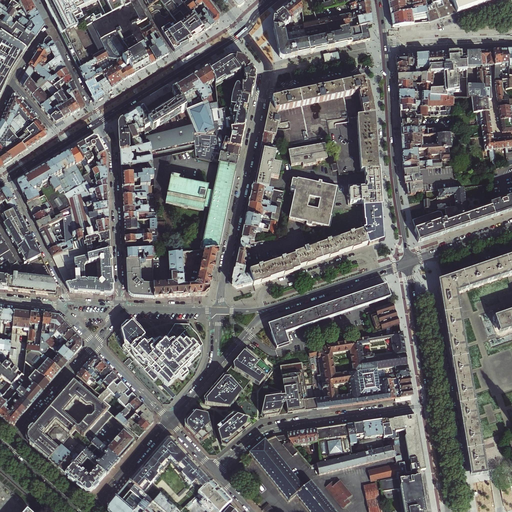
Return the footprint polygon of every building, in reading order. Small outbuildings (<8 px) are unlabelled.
[(0,0),(0,2),(23,19),(36,10),(35,8),(32,2),(30,0),(27,0),(20,4),(24,11),(22,11),(21,9),(16,12),(13,7),(17,5),(21,1),(20,0),(0,0)] [(20,4),(27,0),(20,0),(21,1),(17,5),(13,7),(16,12),(21,9),(22,11),(24,11),(20,4)] [(42,0),(45,4),(49,13),(52,19),(59,32),(61,36),(74,29),(84,24),(93,19),(95,24),(122,10),(121,6),(134,0),(42,0)] [(85,24),(100,54),(104,52),(99,42),(115,34),(128,52),(138,46),(144,42),(137,29),(135,26),(147,19),(136,0),(134,0),(121,6),(122,10),(95,24),(93,19),(84,24),(85,24)] [(143,0),(147,7),(160,1),(178,23),(185,32),(192,41),(199,36),(205,32),(190,13),(180,0),(143,0)] [(180,0),(190,13),(195,9),(196,8),(194,6),(187,0),(180,0)] [(221,20),(220,18),(219,16),(212,8),(206,0),(202,0),(194,6),(196,8),(199,7),(201,10),(203,12),(215,26),(219,23),(220,22),(220,21),(221,20)] [(288,8),(283,12),(292,24),(295,27),(303,26),(298,0),(296,2),(288,8)] [(298,0),(303,26),(304,30),(317,28),(316,22),(318,22),(313,10),(309,0),(298,0)] [(309,0),(313,10),(321,8),(322,10),(336,6),(334,0),(335,0),(309,0)] [(431,6),(430,5),(432,5),(430,0),(408,0),(389,5),(390,11),(391,16),(425,8),(426,8),(425,0),(430,0),(431,4),(427,5),(428,7),(431,6)] [(426,8),(425,8),(429,23),(433,22),(444,18),(456,14),(451,0),(445,0),(432,5),(430,5),(431,6),(428,7),(426,8)] [(451,0),(456,14),(458,13),(467,10),(476,7),(494,1),(496,0),(451,0)] [(0,12),(11,21),(12,19),(18,23),(18,22),(19,22),(17,25),(26,32),(28,29),(26,28),(29,23),(23,19),(0,2),(0,12)] [(328,25),(371,16),(370,11),(369,3),(356,6),(355,4),(350,5),(349,2),(336,6),(322,10),(321,8),(313,10),(318,22),(316,22),(317,28),(327,26),(328,25)] [(425,8),(391,16),(392,24),(393,28),(397,27),(413,25),(429,23),(425,8)] [(190,13),(205,32),(208,30),(211,28),(199,14),(195,9),(190,13)] [(29,23),(39,16),(38,14),(36,10),(23,19),(29,23)] [(0,22),(12,30),(16,24),(11,21),(0,12),(0,22)] [(199,14),(211,28),(213,27),(215,26),(203,12),(199,14)] [(274,19),(273,28),(283,29),(283,28),(289,23),(291,25),(292,24),(283,12),(280,15),(274,19)] [(41,31),(44,26),(42,21),(39,16),(29,23),(26,28),(28,29),(26,32),(35,38),(41,31)] [(328,26),(329,34),(348,30),(366,26),(372,24),(372,22),(371,16),(328,25),(327,26),(328,26)] [(0,31),(2,33),(7,37),(12,30),(0,22),(0,31)] [(151,23),(150,24),(151,26),(141,32),(139,28),(137,29),(144,42),(149,39),(162,60),(166,57),(168,57),(168,55),(160,41),(162,40),(151,23)] [(178,23),(162,33),(176,53),(181,50),(179,47),(184,45),(189,43),(192,41),(185,32),(178,23)] [(7,37),(27,50),(31,44),(35,38),(26,32),(17,25),(16,24),(12,30),(7,37)] [(283,29),(273,28),(274,32),(277,45),(280,58),(281,59),(282,59),(283,59),(294,57),(315,52),(334,48),(341,47),(351,44),(348,30),(329,34),(328,26),(327,26),(317,28),(304,30),(303,26),(295,27),(283,29)] [(368,33),(366,26),(348,30),(351,44),(370,40),(368,33)] [(77,68),(79,71),(95,62),(93,57),(89,59),(74,29),(61,36),(65,44),(67,47),(69,51),(72,58),(75,63),(77,68)] [(18,63),(27,50),(7,37),(2,33),(0,35),(0,98),(8,82),(11,75),(12,73),(18,63)] [(128,52),(115,34),(99,42),(104,52),(113,68),(121,83),(124,82),(125,81),(120,74),(124,71),(126,69),(127,68),(123,65),(120,61),(130,55),(128,52)] [(50,39),(47,38),(43,45),(47,48),(52,44),(52,42),(50,39)] [(148,49),(156,63),(160,61),(162,60),(149,39),(144,42),(147,48),(148,47),(147,46),(150,45),(151,47),(148,49)] [(147,59),(151,66),(154,64),(156,63),(148,49),(147,48),(144,42),(138,46),(141,51),(142,50),(142,49),(144,48),(145,49),(146,48),(148,53),(144,55),(147,60),(147,59)] [(50,60),(52,63),(56,61),(50,51),(47,48),(43,45),(42,47),(40,50),(44,53),(48,57),(50,60)] [(129,68),(135,75),(138,73),(148,68),(151,66),(147,59),(147,60),(144,55),(141,51),(138,46),(128,52),(130,55),(120,61),(123,65),(127,68),(128,68),(129,68)] [(56,61),(60,58),(59,56),(57,52),(55,48),(50,51),(56,61)] [(35,58),(29,67),(35,71),(38,67),(42,70),(46,68),(43,65),(43,64),(44,65),(46,64),(46,63),(50,60),(48,57),(44,53),(40,50),(35,58)] [(492,66),(494,66),(492,51),(491,51),(485,52),(479,52),(481,66),(490,66),(492,66)] [(496,51),(492,51),(494,66),(494,67),(494,83),(501,83),(501,82),(501,65),(499,51),(496,51)] [(505,51),(499,51),(501,65),(501,82),(509,82),(509,81),(508,77),(508,65),(507,51),(505,51)] [(118,86),(121,83),(113,68),(104,52),(100,54),(93,57),(95,62),(102,75),(103,75),(112,90),(118,86)] [(458,71),(467,71),(467,68),(466,52),(457,53),(451,53),(446,53),(438,54),(431,54),(428,55),(428,70),(429,70),(427,76),(426,76),(425,85),(430,85),(430,94),(430,97),(444,98),(447,98),(447,93),(459,92),(458,71)] [(477,68),(481,68),(481,66),(479,52),(476,52),(469,52),(466,52),(467,68),(469,68),(477,68)] [(235,63),(236,56),(232,55),(229,55),(220,60),(209,68),(214,79),(215,89),(216,104),(217,111),(223,110),(226,130),(231,129),(244,127),(247,115),(251,98),(242,96),(242,89),(240,89),(240,87),(239,87),(239,86),(238,87),(238,88),(237,92),(236,95),(235,100),(235,102),(235,105),(236,116),(236,117),(236,118),(237,119),(238,119),(239,119),(239,122),(228,124),(225,107),(226,107),(222,82),(227,82),(230,81),(232,81),(233,81),(234,80),(235,80),(237,79),(238,79),(241,77),(240,70),(235,63)] [(415,76),(426,76),(427,76),(429,70),(428,70),(428,55),(425,55),(419,55),(416,56),(417,67),(415,67),(415,72),(415,76)] [(242,96),(251,98),(255,76),(255,74),(255,73),(244,58),(236,56),(235,63),(240,70),(243,69),(244,71),(244,83),(244,86),(242,85),(242,89),(242,96)] [(396,65),(408,64),(407,56),(398,57),(396,59),(396,63),(396,65)] [(48,76),(63,65),(62,63),(60,58),(56,61),(52,63),(46,68),(42,70),(48,76)] [(84,82),(86,84),(102,75),(95,62),(79,71),(80,73),(81,76),(82,78),(84,82)] [(52,79),(66,70),(65,69),(63,65),(48,76),(51,78),(52,79)] [(490,66),(481,66),(481,68),(482,77),(491,77),(491,73),(490,68),(490,66)] [(24,76),(20,81),(20,84),(24,88),(29,80),(34,72),(35,71),(29,67),(24,76)] [(42,70),(38,67),(35,71),(34,72),(36,74),(31,81),(29,80),(24,88),(27,91),(32,98),(48,83),(51,78),(48,76),(42,70)] [(124,71),(129,79),(133,76),(135,75),(129,68),(128,68),(127,68),(126,69),(124,71)] [(195,76),(192,78),(205,95),(208,103),(210,111),(211,111),(216,136),(218,136),(222,136),(227,135),(226,130),(223,110),(217,111),(216,104),(212,104),(209,91),(207,89),(205,89),(205,88),(206,87),(206,86),(209,84),(213,90),(215,89),(214,79),(209,68),(206,69),(198,74),(195,76)] [(53,88),(69,77),(68,74),(66,70),(52,79),(51,78),(48,83),(53,88)] [(120,74),(125,81),(128,79),(129,79),(124,71),(120,74)] [(89,91),(95,102),(107,94),(112,90),(103,75),(102,75),(86,84),(89,91)] [(425,85),(426,76),(415,76),(397,77),(397,79),(398,82),(417,84),(416,80),(417,80),(418,79),(420,79),(421,85),(425,85)] [(64,90),(73,83),(71,80),(69,77),(53,88),(59,94),(64,90)] [(491,77),(482,77),(483,85),(484,89),(491,88),(491,82),(491,77)] [(205,95),(192,78),(190,79),(186,82),(181,85),(176,88),(186,111),(208,103),(205,95)] [(375,115),(374,113),(373,107),(373,106),(372,102),(371,99),(370,92),(367,80),(360,81),(358,82),(358,81),(352,83),(341,86),(327,88),(323,89),(320,90),(316,90),(316,91),(307,93),(300,94),(287,97),(281,98),(279,99),(270,101),(268,114),(266,124),(265,126),(265,129),(264,131),(263,134),(277,137),(279,127),(280,119),(277,118),(278,112),(354,96),(354,93),(359,92),(364,117),(375,115)] [(495,86),(495,89),(502,88),(503,90),(511,89),(511,81),(509,81),(509,82),(501,82),(501,83),(494,83),(495,86)] [(417,84),(398,82),(398,88),(398,94),(430,94),(430,85),(425,85),(421,85),(417,84)] [(37,103),(41,108),(49,102),(57,96),(59,94),(53,88),(48,83),(32,98),(37,103)] [(70,97),(77,92),(75,88),(73,83),(64,90),(70,97)] [(468,85),(467,99),(468,99),(471,99),(486,100),(485,95),(484,93),(484,89),(483,85),(477,85),(468,85)] [(169,92),(166,94),(162,97),(154,102),(147,106),(141,110),(145,135),(147,134),(148,135),(156,130),(156,129),(183,111),(184,112),(186,111),(176,88),(175,88),(172,90),(169,92)] [(511,90),(511,89),(503,90),(502,88),(495,89),(495,92),(496,98),(511,96),(511,95),(511,90)] [(57,96),(70,116),(76,113),(80,111),(70,97),(64,90),(59,94),(57,96)] [(511,90),(511,95),(511,96),(511,104),(498,106),(499,113),(500,121),(511,119),(511,90)] [(84,108),(84,106),(77,92),(70,97),(80,111),(83,109),(84,108)] [(279,127),(277,137),(277,139),(278,147),(306,141),(330,138),(327,122),(357,118),(364,117),(359,92),(354,93),(354,96),(278,112),(277,118),(280,119),(279,127)] [(430,97),(430,94),(398,94),(398,96),(399,100),(399,102),(428,102),(428,97),(430,97)] [(16,95),(13,96),(1,121),(15,137),(23,131),(24,133),(33,125),(32,124),(37,120),(31,113),(21,102),(18,99),(16,95)] [(511,104),(511,96),(511,95),(511,96),(496,98),(497,99),(498,106),(511,104)] [(57,113),(63,121),(68,118),(70,116),(57,96),(49,102),(57,113)] [(453,105),(453,99),(451,98),(447,98),(444,98),(430,97),(428,97),(428,102),(427,108),(419,108),(419,114),(421,114),(421,118),(453,116),(453,114),(453,105)] [(486,100),(471,99),(472,107),(473,113),(475,113),(479,113),(489,112),(488,107),(487,100),(486,100)] [(43,111),(51,120),(56,115),(55,114),(57,113),(49,102),(41,108),(43,111)] [(208,103),(186,111),(193,127),(197,136),(207,136),(216,136),(211,111),(210,111),(208,103)] [(127,118),(123,121),(129,136),(133,144),(135,150),(143,149),(142,144),(147,144),(145,135),(141,110),(138,112),(127,118)] [(489,112),(479,113),(480,122),(481,125),(490,124),(490,119),(489,112)] [(51,120),(55,125),(61,122),(63,121),(57,113),(55,114),(56,115),(51,120)] [(421,118),(421,114),(419,114),(409,113),(399,113),(400,116),(400,120),(400,123),(417,123),(421,123),(421,118)] [(375,117),(375,115),(364,117),(357,118),(361,172),(364,171),(378,170),(378,162),(377,148),(376,139),(376,131),(375,123),(375,117)] [(361,172),(357,118),(327,122),(330,138),(331,146),(335,146),(337,160),(335,160),(336,164),(338,171),(339,176),(351,173),(361,172)] [(511,119),(500,121),(501,127),(502,134),(511,132),(511,119)] [(48,133),(47,133),(37,120),(32,124),(33,125),(24,133),(23,131),(15,137),(27,151),(47,137),(47,136),(47,135),(48,133)] [(15,137),(1,121),(0,123),(0,146),(12,161),(21,155),(27,151),(15,137)] [(129,136),(123,121),(121,123),(119,126),(119,128),(119,135),(120,152),(135,150),(133,144),(129,144),(128,136),(129,136)] [(481,125),(482,137),(492,136),(491,130),(490,124),(481,125)] [(147,134),(145,135),(147,144),(148,144),(149,147),(151,147),(152,153),(152,155),(195,146),(193,136),(197,136),(193,127),(151,138),(148,135),(147,134)] [(228,140),(227,135),(222,136),(223,145),(240,149),(244,129),(244,127),(231,129),(231,132),(232,134),(231,140),(228,140)] [(274,140),(274,138),(277,139),(277,137),(263,134),(262,141),(260,149),(276,152),(279,153),(278,147),(272,145),(272,143),(272,141),(274,140)] [(451,149),(450,135),(442,135),(436,136),(437,146),(433,146),(422,146),(421,137),(419,137),(401,138),(401,141),(401,149),(402,154),(411,153),(411,151),(417,151),(427,150),(448,149),(451,149)] [(207,136),(197,136),(193,136),(195,146),(196,158),(211,161),(213,152),(215,153),(215,154),(219,155),(218,163),(219,163),(236,167),(237,161),(238,157),(220,153),(218,136),(216,136),(207,136)] [(223,145),(222,136),(218,136),(220,153),(238,157),(239,152),(240,149),(223,145)] [(492,139),(492,136),(482,137),(484,151),(489,151),(494,150),(492,140),(492,139)] [(511,147),(511,137),(511,138),(503,139),(505,149),(507,148),(511,147)] [(89,141),(84,144),(94,161),(96,160),(91,151),(93,150),(98,159),(105,155),(101,147),(97,140),(94,139),(89,141)] [(505,149),(503,139),(502,139),(492,140),(494,150),(505,149)] [(459,149),(467,148),(466,140),(458,141),(459,148),(459,149)] [(76,149),(83,161),(84,161),(91,172),(96,169),(99,169),(94,161),(84,144),(82,145),(80,146),(79,146),(77,147),(76,149)] [(148,144),(147,144),(142,144),(143,149),(135,150),(120,152),(120,155),(121,162),(121,168),(153,166),(152,160),(152,155),(152,153),(151,147),(149,147),(148,144)] [(324,145),(288,151),(290,163),(290,166),(302,164),(303,172),(317,169),(316,162),(327,160),(324,145)] [(9,163),(12,161),(0,146),(0,161),(4,166),(9,163)] [(83,161),(76,149),(74,150),(69,153),(83,178),(91,172),(84,161),(83,161)] [(276,152),(260,149),(259,157),(257,165),(256,171),(254,183),(253,186),(268,189),(269,186),(271,178),(278,179),(281,165),(274,164),(276,152)] [(441,155),(441,161),(449,160),(448,149),(427,150),(427,156),(441,155)] [(417,159),(418,158),(417,151),(411,151),(411,153),(402,154),(402,157),(402,159),(417,159)] [(57,160),(46,166),(67,199),(80,195),(90,191),(88,187),(83,178),(69,153),(57,160)] [(106,156),(105,155),(98,159),(96,160),(94,161),(99,169),(106,169),(106,163),(106,156)] [(154,187),(154,194),(159,195),(165,166),(170,166),(172,156),(152,160),(153,166),(153,173),(154,180),(154,185),(154,187)] [(417,159),(402,159),(402,165),(403,170),(403,171),(419,170),(432,168),(431,162),(431,158),(424,158),(424,162),(417,163),(417,159)] [(210,208),(201,250),(204,250),(219,249),(228,204),(235,173),(236,167),(219,163),(213,192),(208,190),(208,187),(179,181),(179,178),(182,179),(183,174),(181,171),(175,170),(172,172),(166,202),(204,210),(204,207),(210,208)] [(48,203),(51,209),(54,215),(60,212),(70,207),(67,199),(46,166),(41,169),(31,175),(24,179),(31,192),(23,196),(27,205),(39,199),(36,192),(35,192),(34,193),(34,192),(34,190),(36,189),(41,190),(44,196),(46,199),(46,200),(48,203)] [(153,166),(121,168),(121,172),(121,175),(133,174),(141,174),(153,173),(153,166)] [(88,187),(107,181),(107,175),(106,169),(99,169),(96,169),(91,172),(83,178),(88,187)] [(379,177),(378,170),(364,171),(365,179),(365,185),(348,186),(350,205),(362,204),(363,208),(381,207),(379,186),(379,178),(379,177)] [(419,170),(403,171),(403,174),(403,175),(404,177),(405,183),(407,195),(407,196),(408,196),(415,195),(414,193),(423,192),(421,177),(420,177),(420,172),(419,170)] [(133,174),(121,175),(122,183),(122,189),(134,188),(133,183),(140,183),(140,188),(154,187),(154,185),(150,185),(149,180),(154,180),(153,173),(141,174),(142,178),(133,178),(133,174)] [(318,183),(297,178),(297,180),(293,179),(290,189),(291,191),(295,192),(289,220),(294,221),(297,222),(304,225),(308,227),(309,227),(323,227),(330,229),(334,210),(338,187),(322,184),(322,181),(319,180),(318,183)] [(18,186),(23,196),(31,192),(24,179),(19,182),(19,183),(18,186)] [(107,183),(107,181),(88,187),(90,191),(93,191),(93,192),(107,187),(107,185),(107,183)] [(250,200),(249,204),(280,210),(283,192),(268,189),(253,186),(251,194),(250,200)] [(108,191),(107,187),(93,192),(93,191),(90,191),(80,195),(82,198),(90,196),(91,200),(108,195),(108,191)] [(154,194),(154,187),(140,188),(134,188),(122,189),(122,193),(123,196),(154,195),(154,194)] [(467,215),(463,188),(456,189),(438,191),(438,197),(437,197),(437,199),(444,198),(444,196),(454,195),(455,201),(456,209),(444,210),(445,217),(467,215)] [(12,211),(8,204),(14,201),(9,190),(6,189),(5,189),(1,192),(0,192),(0,201),(8,214),(12,211)] [(80,195),(67,199),(70,207),(72,234),(91,229),(90,225),(88,215),(87,208),(87,205),(84,206),(82,198),(80,195)] [(108,199),(108,195),(91,200),(93,204),(91,204),(90,203),(88,204),(88,205),(87,205),(87,208),(108,203),(108,199)] [(154,195),(123,196),(123,198),(123,206),(123,209),(135,208),(140,208),(155,207),(154,195)] [(39,199),(27,205),(28,208),(30,211),(48,203),(46,200),(46,199),(44,196),(39,199)] [(511,197),(494,203),(487,206),(487,207),(467,215),(449,221),(448,219),(444,220),(415,230),(414,231),(416,237),(418,243),(440,235),(455,230),(469,225),(499,215),(511,210),(511,197)] [(15,204),(14,201),(8,204),(12,211),(18,208),(15,204)] [(48,203),(30,211),(31,214),(33,217),(48,210),(51,209),(48,203)] [(88,215),(109,211),(108,207),(108,203),(87,208),(88,215)] [(277,223),(280,210),(249,204),(249,206),(248,211),(247,215),(246,216),(277,223)] [(70,207),(60,212),(61,216),(63,219),(64,238),(62,238),(61,235),(57,237),(56,236),(54,238),(48,226),(39,230),(41,234),(46,245),(49,251),(72,240),(72,234),(70,207)] [(381,207),(363,208),(364,223),(361,224),(363,231),(368,245),(368,246),(375,244),(383,241),(381,207)] [(30,262),(41,256),(30,233),(28,234),(26,231),(25,228),(27,227),(19,212),(18,208),(12,211),(8,214),(2,217),(3,219),(5,223),(3,224),(27,264),(30,262)] [(48,210),(33,217),(35,221),(36,224),(49,218),(49,217),(47,218),(45,214),(46,214),(50,212),(48,210)] [(109,215),(109,211),(88,215),(90,225),(109,221),(109,220),(109,215)] [(441,212),(438,212),(426,216),(422,217),(412,220),(415,230),(444,220),(441,212)] [(49,218),(36,224),(38,228),(39,230),(48,226),(63,219),(61,216),(55,219),(55,220),(51,222),(49,218)] [(244,228),(266,233),(275,235),(277,223),(246,216),(245,223),(244,228)] [(124,229),(124,231),(156,229),(156,223),(156,220),(124,221),(124,225),(124,229)] [(109,225),(109,221),(90,225),(91,229),(72,234),(72,240),(72,243),(83,240),(110,232),(110,230),(109,225)] [(164,222),(156,223),(156,229),(157,236),(157,241),(165,240),(164,222)] [(266,233),(244,228),(243,232),(242,238),(254,241),(256,234),(257,234),(257,235),(258,236),(260,237),(260,236),(265,237),(266,233)] [(157,236),(156,229),(124,231),(124,235),(125,238),(157,236)] [(251,275),(253,284),(253,286),(265,282),(272,279),(277,277),(282,276),(294,272),(300,270),(299,268),(302,267),(311,264),(319,261),(327,259),(338,255),(349,251),(365,245),(368,245),(363,231),(354,235),(353,234),(350,235),(350,236),(331,242),(330,241),(327,243),(327,244),(308,250),(307,249),(304,250),(304,251),(295,255),(295,256),(285,259),(285,258),(282,259),(282,261),(263,267),(262,266),(259,267),(259,268),(253,270),(250,271),(251,275)] [(0,232),(0,289),(2,290),(8,291),(10,277),(13,275),(22,269),(21,267),(0,232)] [(110,232),(83,240),(84,246),(87,246),(87,248),(92,247),(91,244),(95,243),(95,240),(99,239),(99,238),(101,243),(99,243),(99,245),(101,244),(110,242),(110,236),(110,232)] [(157,241),(157,236),(125,238),(125,242),(125,245),(157,243),(157,241)] [(254,241),(242,238),(241,244),(239,251),(245,252),(246,257),(247,263),(250,262),(253,261),(251,254),(249,244),(258,242),(254,241)] [(51,254),(52,257),(72,248),(72,243),(72,240),(49,251),(51,254)] [(84,246),(83,240),(72,243),(72,248),(52,257),(53,259),(60,255),(62,259),(63,262),(65,266),(67,270),(69,273),(70,277),(72,280),(65,284),(66,286),(75,284),(75,260),(89,256),(88,253),(87,248),(87,246),(84,246)] [(94,250),(93,246),(92,247),(87,248),(88,253),(89,256),(111,250),(110,247),(110,242),(101,244),(102,247),(100,249),(99,249),(97,249),(97,250),(97,251),(95,252),(95,250),(94,250)] [(219,249),(204,250),(197,282),(193,285),(189,286),(190,297),(196,296),(204,296),(209,292),(215,268),(219,249)] [(111,254),(111,250),(89,256),(75,260),(75,284),(66,286),(68,290),(69,293),(77,294),(85,294),(91,294),(96,295),(110,296),(113,293),(113,289),(112,281),(112,268),(111,254)] [(157,250),(125,252),(126,256),(126,261),(130,261),(139,260),(153,260),(153,257),(157,256),(157,250)] [(243,262),(244,257),(246,257),(245,252),(239,251),(239,253),(237,261),(236,266),(246,268),(247,268),(249,269),(248,263),(243,262)] [(171,283),(153,284),(153,285),(154,299),(163,298),(173,298),(190,297),(189,286),(184,286),(184,285),(183,285),(183,283),(184,282),(182,253),(168,255),(169,272),(169,273),(170,273),(171,273),(172,273),(172,275),(171,275),(171,276),(171,283)] [(154,299),(153,285),(143,284),(143,283),(142,283),(141,282),(140,282),(139,260),(130,261),(131,267),(126,267),(127,291),(127,292),(128,293),(128,294),(129,295),(130,296),(131,297),(132,297),(133,297),(138,298),(154,299)] [(511,261),(511,262),(511,261),(507,262),(503,263),(504,264),(503,265),(492,268),(489,269),(489,268),(481,271),(482,272),(477,274),(469,276),(468,277),(468,276),(461,278),(460,278),(460,279),(459,280),(456,281),(456,280),(450,282),(451,283),(446,284),(446,283),(445,283),(442,285),(443,290),(444,295),(445,295),(445,298),(445,300),(444,300),(445,306),(446,306),(447,309),(447,310),(446,310),(447,319),(449,318),(449,319),(449,323),(448,323),(449,329),(450,328),(451,333),(450,333),(451,341),(452,341),(453,343),(453,345),(452,346),(452,349),(453,351),(454,351),(455,355),(455,356),(454,356),(454,357),(455,363),(456,363),(456,365),(457,368),(456,369),(456,371),(457,374),(458,374),(458,376),(458,378),(457,379),(459,386),(460,386),(460,388),(460,391),(459,391),(460,396),(461,396),(462,398),(462,400),(462,401),(461,401),(462,409),(463,409),(464,410),(464,412),(464,414),(463,414),(464,419),(465,419),(466,424),(465,424),(466,432),(467,432),(468,436),(467,436),(468,442),(469,442),(469,444),(469,445),(469,446),(468,447),(470,454),(470,455),(471,454),(471,456),(471,457),(472,459),(471,459),(471,461),(471,465),(472,464),(473,466),(473,467),(472,467),(472,469),(472,472),(474,472),(474,473),(474,475),(482,474),(481,471),(482,470),(482,466),(481,466),(479,455),(479,453),(478,445),(477,445),(477,444),(475,431),(476,430),(474,422),(471,409),(471,408),(472,408),(471,399),(470,400),(470,399),(469,398),(467,385),(468,385),(467,377),(466,377),(464,363),(464,362),(465,362),(463,354),(462,354),(462,353),(460,340),(461,339),(460,331),(458,331),(456,318),(456,317),(457,317),(456,308),(455,308),(454,307),(452,290),(462,287),(463,287),(463,288),(471,285),(470,284),(471,284),(475,282),(475,284),(480,282),(480,281),(484,279),(484,280),(492,278),(492,276),(497,275),(497,276),(502,274),(502,273),(505,272),(506,272),(507,273),(511,270),(511,261)] [(31,294),(54,296),(56,294),(56,288),(56,287),(52,279),(50,279),(32,276),(33,272),(35,271),(30,262),(27,264),(21,267),(22,269),(13,275),(10,277),(8,291),(12,291),(31,294)] [(244,275),(246,268),(236,266),(233,280),(232,285),(237,289),(250,285),(253,284),(251,275),(245,276),(244,275)] [(270,324),(268,325),(276,349),(288,344),(285,333),(390,298),(388,291),(386,285),(375,289),(369,291),(364,293),(358,295),(352,297),(346,299),(341,301),(335,303),(329,305),(326,306),(324,307),(318,309),(315,310),(312,310),(306,313),(301,314),(295,316),(289,318),(285,320),(279,322),(270,324)] [(398,325),(399,325),(398,322),(393,308),(392,305),(365,314),(366,315),(369,313),(370,315),(366,316),(372,334),(386,330),(386,336),(389,335),(390,328),(398,325)] [(8,311),(2,310),(0,323),(3,323),(3,325),(5,325),(4,335),(12,336),(12,335),(12,329),(14,312),(8,311)] [(23,312),(14,312),(12,329),(12,335),(28,337),(28,331),(30,313),(23,312)] [(135,313),(135,319),(145,320),(145,322),(150,322),(150,319),(157,319),(158,315),(135,313)] [(45,343),(50,339),(49,337),(49,334),(45,334),(45,331),(45,328),(50,329),(51,316),(48,315),(43,315),(41,333),(41,339),(45,343)] [(511,316),(511,315),(495,321),(499,330),(508,327),(511,325),(511,316)] [(50,329),(49,334),(49,337),(50,339),(51,338),(57,333),(66,324),(62,320),(59,317),(51,316),(50,329)] [(59,343),(72,331),(68,327),(66,324),(57,333),(60,337),(58,338),(55,341),(51,338),(50,339),(45,343),(52,349),(59,343)] [(158,377),(167,387),(171,383),(178,377),(180,379),(187,373),(184,370),(187,367),(187,366),(190,363),(193,359),(190,356),(198,350),(198,335),(189,325),(175,324),(167,338),(161,340),(156,341),(149,340),(145,336),(133,324),(126,324),(121,329),(122,333),(131,349),(131,350),(135,354),(144,363),(145,362),(147,364),(145,365),(147,367),(144,370),(154,381),(158,377)] [(35,342),(36,332),(34,332),(28,331),(28,337),(27,341),(35,342)] [(74,333),(72,331),(59,343),(64,347),(77,336),(74,333)] [(316,349),(308,350),(309,357),(317,356),(323,400),(315,401),(316,410),(382,401),(391,399),(389,393),(388,387),(387,381),(379,382),(380,392),(361,395),(358,372),(363,371),(361,360),(376,358),(393,355),(405,354),(404,344),(403,337),(402,333),(399,333),(390,335),(389,335),(386,336),(369,338),(355,340),(328,346),(316,349)] [(82,341),(77,336),(64,347),(74,356),(82,348),(82,344),(82,341)] [(45,343),(41,339),(40,346),(39,352),(61,372),(65,367),(68,363),(52,349),(45,343)] [(11,342),(0,340),(0,360),(5,363),(6,358),(9,358),(10,349),(11,342)] [(64,347),(59,343),(52,349),(68,363),(72,358),(74,356),(64,347)] [(17,350),(10,349),(9,358),(8,365),(11,366),(15,368),(17,350)] [(258,387),(271,372),(265,366),(246,350),(243,354),(209,393),(204,399),(205,405),(229,409),(251,381),(258,387)] [(26,351),(25,362),(36,372),(50,384),(56,377),(61,372),(39,352),(26,351)] [(394,368),(408,366),(405,354),(393,355),(376,358),(378,370),(383,370),(394,368)] [(93,372),(102,363),(98,358),(95,358),(92,359),(88,362),(86,366),(93,372)] [(378,370),(376,358),(361,360),(363,371),(363,372),(378,370)] [(0,399),(1,399),(2,397),(0,395),(0,379),(2,378),(11,386),(14,383),(19,378),(18,377),(18,378),(15,375),(18,372),(15,368),(11,372),(8,369),(11,366),(8,365),(6,363),(2,368),(0,365),(0,399)] [(105,365),(102,363),(93,372),(98,377),(107,368),(105,365)] [(307,401),(302,364),(280,367),(284,395),(265,397),(261,415),(264,418),(292,414),(316,410),(315,401),(315,400),(307,401)] [(93,372),(86,366),(84,367),(82,370),(94,381),(97,378),(98,377),(93,372)] [(408,366),(394,368),(395,375),(396,379),(398,379),(409,377),(408,371),(408,366)] [(96,382),(100,386),(113,374),(110,371),(107,368),(98,377),(97,378),(99,380),(96,382)] [(94,384),(95,382),(94,381),(82,370),(80,372),(77,376),(89,386),(92,382),(94,384)] [(363,372),(363,371),(358,372),(361,395),(380,392),(379,382),(378,377),(378,370),(363,372)] [(16,393),(31,406),(41,395),(48,387),(50,384),(36,372),(29,380),(34,384),(26,393),(20,388),(16,393)] [(112,385),(118,379),(116,377),(113,374),(100,386),(102,389),(103,387),(106,390),(112,385)] [(122,396),(112,385),(106,390),(101,396),(95,391),(89,386),(77,376),(72,382),(107,411),(111,407),(104,401),(111,394),(118,401),(122,396)] [(409,377),(398,379),(399,385),(410,383),(410,380),(409,377)] [(124,385),(118,379),(112,385),(122,396),(128,390),(124,385)] [(27,441),(27,442),(48,460),(61,446),(70,435),(75,429),(85,438),(88,434),(108,412),(107,411),(72,382),(45,412),(28,433),(27,433),(26,435),(26,436),(26,437),(26,438),(26,439),(26,440),(27,441)] [(16,393),(20,388),(14,383),(11,386),(10,387),(15,391),(13,394),(12,394),(12,393),(11,394),(11,395),(8,399),(8,398),(4,402),(1,399),(0,399),(0,411),(7,404),(12,398),(16,393)] [(411,386),(410,383),(399,385),(400,392),(412,390),(411,386)] [(122,396),(118,401),(126,409),(137,399),(133,395),(128,390),(122,396)] [(412,390),(400,392),(401,398),(413,396),(412,393),(412,390)] [(30,407),(31,406),(16,393),(12,398),(27,411),(30,407)] [(25,413),(27,411),(12,398),(7,404),(13,409),(22,417),(25,413)] [(141,403),(137,399),(126,409),(116,419),(124,426),(131,419),(136,414),(144,407),(141,403)] [(2,421),(13,409),(7,404),(0,411),(0,418),(0,419),(2,421)] [(149,412),(144,407),(136,414),(150,426),(152,424),(154,422),(154,417),(149,412)] [(17,422),(22,417),(13,409),(2,421),(5,424),(8,426),(10,426),(15,425),(17,422)] [(88,434),(93,438),(113,416),(108,412),(88,434)] [(212,437),(207,416),(193,412),(184,422),(184,428),(201,446),(212,437)] [(150,426),(136,414),(131,419),(145,432),(149,428),(150,426)] [(250,421),(232,415),(216,428),(221,445),(226,447),(240,436),(251,426),(250,421)] [(425,511),(421,486),(420,476),(419,476),(418,471),(420,471),(420,470),(424,470),(420,444),(416,416),(407,418),(394,420),(387,421),(387,423),(391,433),(392,438),(392,439),(396,438),(395,433),(404,431),(411,472),(406,473),(404,463),(398,463),(398,464),(400,471),(395,472),(396,478),(380,481),(381,492),(400,489),(403,511),(425,511)] [(145,432),(131,419),(124,426),(140,439),(144,434),(145,432)] [(383,420),(381,421),(383,436),(384,439),(392,438),(391,433),(387,423),(387,421),(387,420),(383,420)] [(366,423),(362,424),(364,435),(364,438),(383,436),(381,421),(374,422),(366,423)] [(359,424),(354,425),(356,438),(360,437),(359,435),(364,435),(362,424),(359,424)] [(356,438),(354,425),(351,425),(347,426),(350,446),(353,446),(352,439),(356,438)] [(323,430),(316,431),(319,450),(321,464),(351,457),(350,446),(347,426),(343,426),(323,430)] [(75,429),(70,435),(80,443),(85,438),(75,429)] [(304,432),(287,435),(287,439),(288,441),(295,450),(302,449),(301,446),(311,445),(311,444),(313,444),(314,451),(319,450),(316,431),(304,432)] [(124,432),(108,451),(120,462),(129,451),(136,443),(124,432)] [(108,451),(93,438),(88,434),(85,438),(91,443),(86,449),(82,454),(87,458),(97,467),(108,476),(115,468),(120,462),(108,451)] [(169,438),(166,438),(140,468),(137,472),(151,485),(156,480),(157,481),(160,477),(157,475),(159,472),(160,473),(171,463),(183,474),(181,476),(191,487),(193,486),(195,488),(190,491),(196,497),(199,494),(213,481),(201,468),(173,437),(169,438)] [(288,441),(287,440),(283,443),(284,444),(282,445),(292,457),(295,454),(296,455),(297,454),(296,453),(297,452),(295,450),(288,441)] [(305,490),(303,488),(265,441),(249,454),(289,503),(297,497),(305,490)] [(61,471),(65,474),(82,454),(86,449),(79,444),(74,449),(58,468),(61,471)] [(58,468),(74,449),(73,448),(71,448),(70,449),(70,451),(69,453),(61,446),(48,460),(54,465),(58,468)] [(321,464),(316,465),(319,475),(395,457),(394,452),(392,452),(391,447),(351,457),(321,464)] [(87,458),(82,454),(65,474),(75,483),(88,494),(94,493),(108,476),(97,467),(89,476),(79,468),(87,458)] [(400,471),(398,464),(369,471),(371,482),(378,480),(378,482),(380,481),(396,478),(395,472),(400,471)] [(137,472),(128,482),(134,487),(135,485),(144,493),(151,485),(137,472)] [(214,482),(213,481),(199,494),(204,500),(200,504),(207,511),(220,511),(222,510),(232,501),(222,490),(220,488),(219,487),(217,486),(216,486),(213,483),(214,482)] [(333,482),(327,487),(343,508),(350,502),(347,499),(351,496),(340,481),(336,485),(333,482)] [(334,511),(310,482),(303,488),(305,490),(297,497),(309,511),(334,511)] [(363,486),(368,511),(381,511),(376,484),(363,486)] [(116,497),(107,507),(107,511),(133,511),(138,507),(143,511),(144,511),(150,506),(154,501),(144,493),(135,485),(134,487),(121,501),(116,497)] [(184,490),(176,497),(178,499),(186,492),(184,490)] [(173,511),(176,509),(160,494),(154,501),(150,506),(153,509),(154,508),(157,511),(160,508),(163,511),(173,511)]
